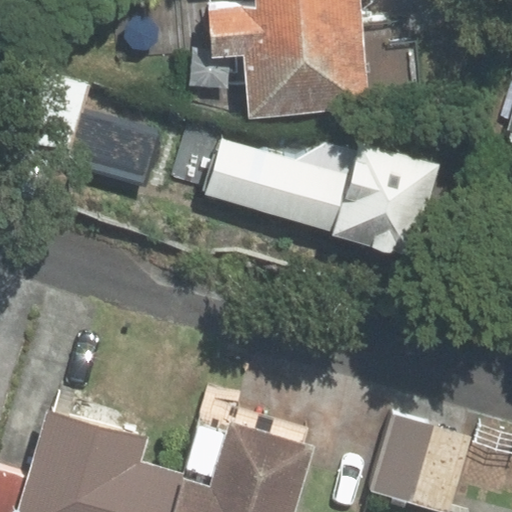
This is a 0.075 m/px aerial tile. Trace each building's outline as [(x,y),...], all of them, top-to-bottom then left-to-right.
[(367,91),(359,0),(214,0),(217,41),(245,39),(251,101),(367,91)] [(511,82),(501,121),(511,123),(511,82)] [(16,95),(14,145),(65,147),(67,97),(16,95)] [(308,148),(314,127),(271,113),(264,135),(236,128),(231,145),(217,141),(206,176),(221,179),(221,181),(430,241),(455,152),(380,130),(369,165),(308,148)] [(235,472),(152,449),(158,427),(60,398),(42,463),(28,511),(305,511),(328,433),(253,410),(235,472)] [(475,429),(402,407),(380,481),(454,503),(475,429)] [(27,511),(42,463),(0,450),(0,511),(27,511)]
